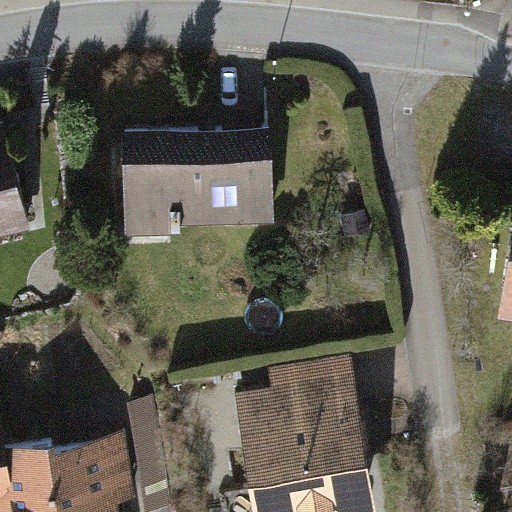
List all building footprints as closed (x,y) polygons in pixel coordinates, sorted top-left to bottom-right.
[(266,120),(113,122),(114,229),(268,226),(266,120)] [(0,139),(0,230),(25,223),(0,139)] [(511,174),(509,174),(484,316),(511,320),(511,174)] [(265,390),(227,396),(246,511),(341,511),(362,508),(337,364),(263,377),(265,390)] [(123,427),(0,443),(0,511),(111,511),(109,497),(132,494),(123,427)]
